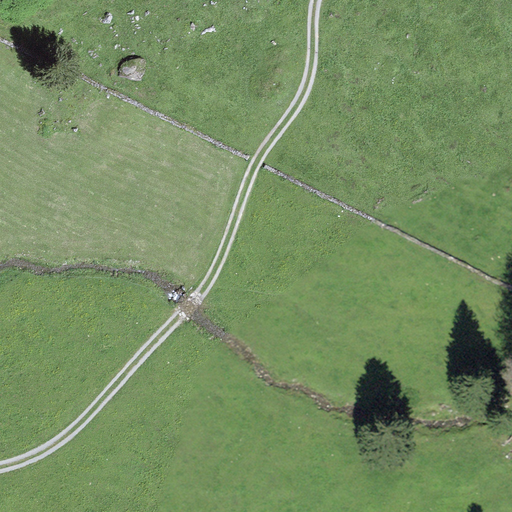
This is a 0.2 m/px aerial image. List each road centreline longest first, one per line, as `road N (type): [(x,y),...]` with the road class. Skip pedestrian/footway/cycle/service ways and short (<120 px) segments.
road 1 (track): [(317,0),(301,101),(254,169),(214,273)]
road 2 (track): [(214,273),(62,439),(0,467)]
